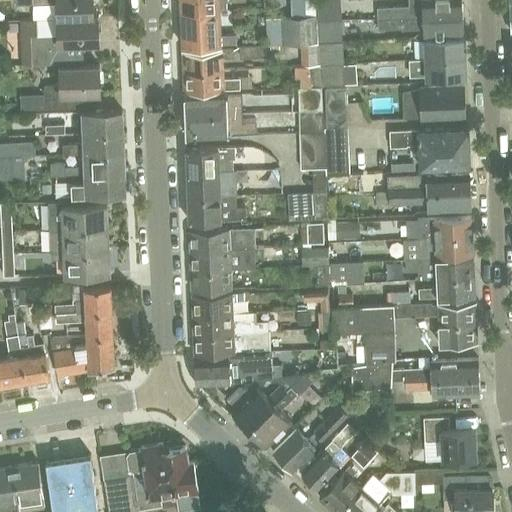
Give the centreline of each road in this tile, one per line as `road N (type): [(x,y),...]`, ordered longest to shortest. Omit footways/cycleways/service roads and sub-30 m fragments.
road 1 (residential): [(164,396),(151,0)]
road 2 (residential): [(482,0),(503,369)]
road 3 (residential): [(291,511),(164,396)]
road 4 (residential): [(0,425),(164,396)]
